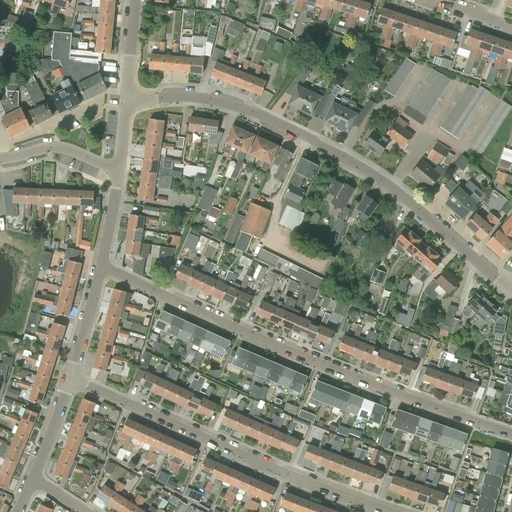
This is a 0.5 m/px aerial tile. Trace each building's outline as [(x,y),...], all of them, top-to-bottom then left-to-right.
[(51,8),(48,15),(49,16),(56,18),(60,7),(66,9),(69,0),(53,0),(52,4),(51,8)] [(98,14),(113,15),(114,1),(108,1),(108,0),(95,0),(96,0),(100,1),(99,8),(78,6),(77,12),(98,14)] [(294,10),(299,12),(303,0),(297,0),(297,3),(296,3),(294,10)] [(307,1),(315,4),(316,0),(303,0),(299,12),(304,14),(306,6),(306,5),(307,1)] [(324,20),(328,8),(330,0),(316,0),(315,4),(323,6),(318,22),(323,24),(324,20)] [(343,0),(330,0),(328,8),(340,12),(343,0)] [(344,26),(349,28),(357,1),(353,0),(343,0),(340,12),(347,14),(344,26)] [(357,1),(349,28),(353,29),(357,17),(365,19),(370,5),(357,1)] [(381,9),(376,23),(384,25),(384,26),(389,28),(394,13),(381,9)] [(393,29),(402,32),(406,18),(394,13),(389,28),(388,32),(385,40),(390,41),(392,33),(391,33),(393,29)] [(98,14),(97,27),(112,28),(113,15),(98,14)] [(8,15),(4,27),(17,29),(20,19),(8,15)] [(222,16),(217,37),(221,38),(226,17),(222,16)] [(405,46),(410,48),(419,22),(406,18),(402,32),(409,34),(405,46)] [(190,58),(188,73),(189,73),(189,72),(197,73),(197,74),(202,74),(204,56),(210,57),(218,21),(211,19),(206,39),(192,37),(190,58)] [(231,20),(227,27),(240,33),(243,25),(231,20)] [(418,37),(426,40),(431,26),(419,22),(410,48),(414,49),(418,37)] [(281,26),(278,33),(292,39),(295,33),(281,26)] [(429,54),(434,56),(443,30),(431,26),(426,40),(434,42),(433,47),(432,47),(429,54)] [(97,27),(96,40),(111,41),(112,28),(97,27)] [(443,30),(434,56),(439,58),(443,45),(444,46),(444,45),(451,48),(456,34),(443,30)] [(469,76),(471,68),(482,34),(470,30),(467,38),(462,36),(458,48),(470,52),(462,73),(469,76)] [(259,39),(267,42),(270,34),(262,31),(259,39)] [(61,69),(63,68),(64,67),(74,87),(77,85),(85,101),(106,91),(99,75),(99,65),(80,64),(80,60),(91,61),(92,53),(81,52),(81,51),(70,50),(71,34),(53,32),(51,60),(51,61),(58,61),(61,69)] [(481,49),(490,52),(495,39),(482,34),(471,68),(475,70),(481,49)] [(493,67),(498,69),(507,43),(495,39),(490,52),(497,55),(493,67)] [(111,41),(96,40),(95,54),(110,55),(111,41)] [(254,49),(262,53),(266,43),(258,40),(254,49)] [(157,70),(162,71),(164,52),(165,43),(159,42),(159,51),(158,51),(157,55),(150,55),(149,68),(157,69),(157,70)] [(507,58),(511,59),(511,44),(507,43),(498,69),(502,70),(507,58)] [(303,54),(293,49),(290,55),(300,60),(303,54)] [(216,77),(223,80),(228,67),(229,63),(221,60),(225,52),(221,50),(210,76),(215,78),(216,77)] [(170,71),(175,72),(177,57),(164,56),(164,52),(162,71),(163,70),(170,70),(170,71)] [(184,73),(188,73),(190,58),(177,57),(175,72),(176,72),(176,71),(184,72),(184,73)] [(405,58),(402,63),(412,69),(415,65),(405,58)] [(453,69),(455,61),(444,58),(442,65),(453,69)] [(63,68),(61,69),(58,61),(51,61),(51,60),(42,59),(41,69),(51,70),(52,72),(51,72),(55,80),(66,75),(63,68)] [(402,63),(399,68),(409,74),(412,69),(402,63)] [(254,73),(259,75),(262,67),(258,65),(254,73)] [(228,82),(236,85),(241,72),(228,67),(223,80),(223,81),(228,83),(228,82)] [(399,68),(396,72),(406,79),(409,74),(399,68)] [(248,91),(253,77),(255,74),(242,69),(241,72),(236,85),(235,86),(240,88),(240,87),(248,90),(248,91)] [(431,69),(428,73),(438,80),(441,75),(431,69)] [(288,104),(300,110),(309,92),(301,88),(302,84),(311,73),(302,70),(286,91),(293,94),(288,104)] [(396,72),(393,77),(403,83),(406,79),(396,72)] [(6,95),(0,95),(0,105),(1,106),(6,117),(3,118),(4,121),(1,122),(9,138),(29,128),(20,110),(18,106),(18,92),(17,92),(17,74),(7,73),(6,95)] [(47,104),(36,82),(31,73),(21,78),(23,82),(18,84),(19,91),(25,88),(36,109),(29,113),(35,125),(52,117),(46,104),(47,104)] [(428,73),(425,78),(435,84),(438,80),(428,73)] [(441,75),(438,80),(447,86),(451,81),(441,74),(441,75)] [(253,77),(248,91),(252,93),(253,92),(261,95),(268,78),(265,77),(263,81),(253,77)] [(393,77),(390,81),(400,88),(403,83),(393,77)] [(425,78),(422,83),(432,89),(435,84),(425,78)] [(438,80),(435,84),(444,90),(447,86),(438,80)] [(390,81),(387,86),(397,93),(400,88),(390,81)] [(422,83),(419,88),(429,94),(432,89),(422,83)] [(435,84),(432,89),(441,95),(444,90),(435,84)] [(333,91),(337,95),(341,89),(337,85),(333,91)] [(467,85),(464,90),(473,96),(476,91),(467,85)] [(397,93),(387,86),(384,91),(394,97),(397,93)] [(51,96),(59,113),(79,104),(71,87),(51,96)] [(479,87),(476,91),(486,98),(489,93),(479,87)] [(419,88),(416,92),(426,98),(429,94),(419,88)] [(432,89),(429,94),(438,100),(441,95),(432,89)] [(317,106),(323,109),(329,95),(319,90),(316,95),(309,92),(300,110),(312,116),(317,106)] [(464,90),(461,95),(470,101),(473,96),(464,90)] [(476,91),(473,96),(483,102),(486,98),(476,91)] [(416,92),(413,97),(423,103),(426,98),(416,92)] [(429,94),(426,98),(435,105),(438,100),(429,94)] [(329,95),(323,109),(329,112),(326,119),(324,122),(336,127),(345,109),(337,105),(339,100),(335,98),(331,96),(329,95)] [(461,95),(458,99),(467,105),(470,101),(461,95)] [(473,96),(470,101),(480,107),(483,102),(473,96)] [(413,97),(410,102),(420,108),(423,103),(413,97)] [(426,98),(423,103),(432,109),(435,105),(426,98)] [(458,99),(455,104),(464,110),(467,105),(458,99)] [(362,110),(367,114),(374,103),(369,100),(362,110)] [(470,101),(467,105),(477,112),(480,107),(470,101)] [(502,101),(499,106),(508,112),(511,107),(502,101)] [(410,102),(407,106),(417,113),(420,108),(410,102)] [(423,103),(420,108),(429,114),(432,109),(423,103)] [(455,104),(452,109),(461,115),(464,110),(455,104)] [(467,105),(464,110),(474,116),(477,112),(467,105)] [(402,113),(412,120),(417,113),(407,106),(402,113)] [(499,106),(496,110),(505,117),(508,112),(499,106)] [(337,128),(336,130),(342,133),(343,131),(349,133),(352,125),(353,125),(357,115),(360,109),(355,107),(352,112),(345,109),(336,127),(337,128)] [(420,108),(417,113),(426,119),(429,114),(420,108)] [(452,109),(449,113),(458,120),(461,115),(452,109)] [(464,110),(461,115),(470,121),(474,116),(464,110)] [(496,110),(492,115),(502,121),(505,117),(496,110)] [(417,113),(412,120),(422,126),(426,119),(417,113)] [(449,113),(446,118),(455,124),(458,120),(449,113)] [(461,115),(458,120),(467,126),(470,121),(461,115)] [(492,115),(489,120),(499,126),(502,121),(492,115)] [(188,131),(202,133),(204,120),(190,118),(188,131)] [(373,132),(363,145),(378,156),(387,143),(389,144),(392,140),(404,149),(413,136),(404,129),(407,124),(399,118),(383,138),(381,136),(380,137),(373,132)] [(446,118),(442,123),(452,129),(455,124),(446,118)] [(148,128),(147,133),(162,135),(164,122),(150,120),(149,128),(148,128)] [(204,120),(202,133),(210,134),(209,144),(217,145),(221,137),(216,134),(218,122),(204,120)] [(458,120),(455,124),(464,130),(467,126),(458,120)] [(489,120),(486,125),(496,131),(499,126),(489,120)] [(439,127),(449,134),(452,129),(442,123),(439,127)] [(455,124),(452,129),(461,135),(464,130),(455,124)] [(486,125),(483,129),(493,136),(496,131),(486,125)] [(231,146),(236,148),(243,131),(232,127),(222,151),(227,154),(231,146)] [(452,129),(449,134),(458,140),(461,135),(452,129)] [(483,129),(480,134),(490,140),(493,136),(483,129)] [(243,131),(236,148),(240,150),(236,158),(243,161),(254,136),(243,131)] [(146,141),(146,146),(160,148),(173,150),(174,145),(165,144),(165,143),(162,143),(161,143),(162,135),(147,133),(147,134),(149,134),(147,142),(146,141)] [(480,134),(477,139),(487,145),(490,140),(480,134)] [(256,157),(260,159),(267,142),(257,138),(246,163),(252,165),(256,157)] [(477,139),(474,143),(484,150),(487,145),(477,139)] [(267,142),(260,159),(264,160),(261,169),(266,171),(270,163),(271,163),(278,146),(267,142)] [(427,158),(440,166),(442,163),(448,166),(454,156),(448,153),(450,150),(436,142),(427,158)] [(484,150),(474,143),(471,148),(481,155),(484,150)] [(144,159),(144,160),(158,161),(163,162),(163,163),(171,164),(172,158),(163,157),(164,156),(159,155),(160,148),(146,146),(145,146),(147,147),(146,155),(144,154),(144,159)] [(280,168),(274,179),(280,182),(289,164),(288,164),(292,155),(280,149),(273,164),(280,168)] [(500,159),(510,162),(511,155),(511,154),(505,152),(503,152),(500,159)] [(454,164),(462,172),(470,163),(462,155),(454,164)] [(286,206),(297,211),(305,215),(305,214),(302,213),(305,207),(303,206),(305,201),(301,199),(304,192),(299,189),(304,178),(311,181),(317,167),(301,159),(295,173),(283,198),(285,198),(282,204),(286,206)] [(143,172),(143,173),(156,175),(160,175),(160,176),(169,177),(169,172),(161,171),(161,168),(157,168),(158,161),(144,160),(143,167),(142,167),(142,172),(143,172)] [(237,160),(234,168),(235,169),(234,171),(239,173),(240,170),(240,171),(244,163),(237,160)] [(498,167),(508,170),(510,163),(501,160),(498,167)] [(421,161),(410,174),(428,189),(439,176),(442,178),(446,173),(437,165),(433,171),(421,161)] [(495,183),(497,184),(504,186),(508,175),(499,172),(495,183)] [(140,185),(141,185),(154,187),(156,175),(143,173),(142,181),(140,181),(140,185)] [(341,185),(334,181),(327,193),(334,196),(330,204),(342,210),(337,219),(343,222),(349,210),(345,207),(354,190),(342,183),(341,185)] [(445,204),(455,213),(452,216),(459,222),(483,195),(469,182),(465,187),(459,182),(449,193),(452,196),(445,204)] [(154,187),(141,185),(140,194),(139,194),(138,199),(152,201),(154,187)] [(251,193),(255,197),(260,191),(256,187),(251,193)] [(26,204),(25,208),(26,208),(26,190),(13,189),(12,216),(16,217),(17,203),(26,204)] [(217,192),(210,189),(202,209),(209,212),(217,192)] [(38,217),(39,209),(40,190),(26,190),(26,208),(25,208),(25,217),(30,217),(30,204),(37,204),(37,212),(38,212),(38,217)] [(40,190),(39,204),(43,205),(52,205),(51,218),(52,218),(52,209),(53,191),(40,190)] [(66,205),(65,210),(66,210),(67,191),(53,191),(52,209),(52,218),(56,218),(57,205),(66,205)] [(66,210),(65,210),(65,219),(70,219),(70,210),(72,210),(72,206),(79,206),(80,192),(67,191),(66,210)] [(93,192),(80,192),(79,206),(93,207),(93,192)] [(223,212),(231,215),(237,200),(230,197),(223,212)] [(358,219),(364,224),(377,205),(365,197),(356,209),(362,213),(358,219)] [(511,204),(508,201),(500,210),(506,215),(511,208),(511,204)] [(239,231),(241,232),(252,236),(261,240),(272,212),(251,203),(239,231)] [(143,206),(142,214),(157,216),(159,208),(143,206)] [(218,221),(221,208),(213,206),(210,220),(218,221)] [(286,206),(284,211),(295,215),(297,211),(286,206)] [(284,211),(282,215),(293,220),(295,215),(284,211)] [(297,211),(295,215),(293,220),(291,224),(289,229),(297,232),(305,215),(297,211)] [(511,211),(510,214),(511,215),(486,244),(502,259),(511,247),(511,211)] [(224,241),(232,244),(241,223),(244,217),(236,214),(224,241)] [(465,226),(481,240),(491,229),(491,228),(498,220),(490,214),(483,222),(475,215),(465,226)] [(127,228),(127,229),(142,231),(144,217),(129,215),(129,220),(130,220),(128,228),(127,228)] [(282,215),(280,219),(291,224),(293,220),(282,215)] [(279,224),(289,229),(291,224),(280,219),(279,224)] [(400,254),(404,249),(415,236),(411,233),(409,233),(402,227),(395,235),(398,238),(395,241),(399,245),(395,249),(400,254)] [(126,242),(144,244),(140,244),(142,231),(127,229),(127,233),(128,233),(127,242),(126,242)] [(360,230),(353,239),(361,246),(369,237),(360,230)] [(241,232),(239,237),(250,242),(252,236),(241,232)] [(189,234),(184,247),(192,250),(197,237),(189,234)] [(168,244),(179,247),(180,237),(169,235),(168,244)] [(404,249),(413,257),(423,245),(420,242),(419,240),(415,236),(404,249)] [(239,237),(237,243),(247,247),(250,242),(239,237)] [(144,244),(126,242),(125,246),(126,247),(125,255),(136,257),(135,263),(144,265),(146,250),(149,251),(149,245),(144,244)] [(247,247),(237,243),(235,248),(245,253),(247,247)] [(412,275),(433,252),(428,248),(427,249),(423,245),(413,257),(421,264),(412,275)] [(159,247),(158,258),(170,260),(174,249),(159,247)] [(65,274),(65,275),(77,277),(78,272),(79,273),(81,264),(75,263),(78,251),(66,248),(63,260),(68,261),(67,268),(62,267),(62,270),(58,269),(56,275),(61,276),(61,273),(65,274)] [(257,259),(261,262),(266,252),(261,249),(257,259)] [(46,251),(42,266),(50,269),(54,253),(46,251)] [(261,262),(266,264),(271,254),(266,252),(261,262)] [(433,252),(412,275),(408,283),(415,289),(421,283),(423,283),(433,273),(431,272),(441,261),(437,257),(438,256),(433,252)] [(266,264),(271,266),(276,256),(271,254),(266,264)] [(195,256),(191,264),(196,266),(200,258),(195,256)] [(250,268),(254,260),(244,256),(240,264),(250,268)] [(271,266),(276,269),(281,259),(276,256),(271,266)] [(276,269),(280,271),(285,261),(281,259),(276,269)] [(207,271),(211,263),(206,261),(202,269),(207,271)] [(280,271),(285,273),(290,263),(285,261),(280,271)] [(199,290),(210,296),(216,282),(209,279),(215,265),(211,263),(207,271),(199,290)] [(285,273),(290,276),(295,266),(290,263),(285,273)] [(175,278),(188,283),(193,272),(194,272),(196,266),(191,264),(189,270),(180,266),(175,278)] [(290,276),(295,278),(300,268),(295,266),(290,276)] [(267,270),(261,267),(255,280),(261,282),(267,270)] [(295,278),(299,280),(304,270),(300,268),(295,278)] [(187,285),(199,290),(207,271),(202,269),(200,275),(194,272),(193,272),(188,283),(188,284),(187,285)] [(369,281),(380,285),(385,273),(374,269),(369,281)] [(299,280),(304,283),(309,273),(304,270),(299,280)] [(229,282),(233,273),(228,271),(225,279),(229,282)] [(436,281),(434,280),(423,292),(433,301),(438,295),(439,296),(445,290),(449,293),(458,283),(445,271),(436,281)] [(266,285),(273,288),(278,275),(271,272),(266,285)] [(233,273),(229,282),(234,284),(237,275),(233,273)] [(304,283),(309,285),(314,275),(309,273),(304,283)] [(65,275),(62,288),(74,291),(76,283),(75,283),(77,277),(65,275)] [(309,285),(314,288),(319,278),(314,275),(309,285)] [(239,292),(233,306),(234,304),(246,309),(251,298),(242,294),(248,280),(244,278),(237,292),(239,292)] [(319,278),(314,288),(319,290),(323,280),(319,278)] [(210,296),(221,301),(229,282),(225,279),(222,285),(216,282),(210,296)] [(287,290),(293,293),(294,293),(298,284),(291,280),(287,290)] [(400,280),(397,288),(405,291),(407,283),(400,280)] [(221,301),(233,306),(239,292),(237,292),(231,289),(234,284),(229,282),(221,301)] [(46,295),(45,297),(70,304),(71,299),(72,299),(74,291),(62,288),(59,300),(54,299),(55,297),(46,295)] [(309,288),(307,293),(313,296),(315,290),(309,288)] [(112,299),(111,303),(122,306),(126,293),(113,290),(111,298),(112,299)] [(277,303),(278,301),(280,294),(276,292),(272,301),(277,303)] [(70,304),(45,297),(45,298),(34,295),(32,302),(52,307),(52,306),(57,307),(55,314),(68,317),(70,309),(69,309),(70,304)] [(323,307),(330,309),(334,299),(327,296),(323,307)] [(474,316),(475,316),(487,302),(480,296),(478,298),(475,296),(466,306),(461,313),(460,315),(465,320),(472,312),(476,314),(474,316)] [(268,322),(280,327),(292,299),(287,297),(283,305),(281,304),(279,310),(275,308),(268,322)] [(390,300),(383,298),(378,313),(385,315),(390,300)] [(280,327),(291,331),(297,318),(288,314),(290,309),(292,310),(296,301),(292,299),(280,327)] [(261,302),(256,314),(269,320),(268,322),(275,308),(270,306),(261,302)] [(487,302),(475,316),(478,319),(474,324),(480,329),(485,323),(486,324),(490,319),(495,323),(494,323),(492,334),(495,334),(492,349),(499,351),(502,335),(503,335),(507,318),(503,315),(501,317),(500,317),(499,318),(494,314),(495,313),(492,310),(494,308),(487,302)] [(108,308),(106,316),(119,320),(122,306),(111,303),(110,309),(108,308)] [(441,330),(448,332),(449,328),(450,328),(457,308),(449,305),(442,325),(443,325),(441,330)] [(291,331),(303,336),(314,308),(309,306),(303,320),(297,318),(291,331)] [(303,336),(314,341),(320,327),(319,327),(313,324),(319,310),(314,308),(303,336)] [(409,308),(406,315),(403,325),(409,328),(415,310),(409,308)] [(163,338),(172,318),(168,316),(169,315),(161,312),(154,327),(161,331),(160,332),(164,334),(163,338)] [(28,320),(36,322),(38,316),(30,313),(28,320)] [(320,327),(314,341),(315,339),(328,345),(333,333),(322,328),(324,323),(326,324),(330,315),(325,313),(319,327),(320,327)] [(105,325),(104,330),(115,333),(119,333),(120,330),(120,327),(117,326),(119,320),(106,316),(104,324),(105,325)] [(170,335),(177,338),(184,322),(176,319),(176,320),(172,318),(163,338),(167,341),(170,335)] [(453,319),(449,332),(455,334),(459,321),(453,319)] [(182,343),(187,345),(194,328),(191,326),(184,322),(177,338),(183,341),(182,343)] [(338,349),(352,354),(356,342),(359,337),(362,328),(357,326),(351,340),(345,337),(350,325),(344,322),(340,332),(343,337),(338,349)] [(49,336),(61,340),(65,327),(53,323),(51,329),(47,328),(46,332),(45,335),(49,336)] [(192,345),(199,348),(206,332),(199,329),(198,330),(194,328),(187,345),(191,347),(192,345)] [(101,334),(99,342),(112,346),(115,333),(104,330),(102,334),(101,334)] [(351,356),(362,360),(373,332),(368,331),(365,339),(359,337),(356,342),(352,354),(351,356)] [(205,353),(210,355),(217,339),(213,337),(213,336),(206,332),(199,348),(205,351),(205,353)] [(362,360),(374,365),(379,351),(374,349),(375,345),(374,343),(378,334),(373,332),(362,360)] [(45,349),(57,353),(61,340),(49,336),(45,349)] [(217,339),(210,355),(214,357),(215,355),(226,360),(229,353),(225,351),(229,343),(221,339),(220,340),(217,339)] [(374,365),(385,369),(391,355),(396,341),(391,339),(388,349),(390,349),(388,354),(379,351),(374,365)] [(98,351),(97,356),(108,359),(112,346),(99,342),(97,350),(98,351)] [(170,355),(173,348),(158,343),(156,350),(170,355)] [(402,360),(397,373),(397,374),(398,372),(411,377),(416,365),(409,362),(411,357),(408,356),(412,347),(407,345),(401,359),(402,360)] [(181,358),(186,360),(191,350),(186,348),(181,358)] [(43,356),(41,362),(53,366),(57,353),(45,349),(43,356)] [(237,370),(242,372),(249,354),(246,353),(246,352),(238,349),(234,357),(230,356),(227,363),(238,367),(237,370)] [(148,368),(154,353),(146,351),(141,366),(148,368)] [(247,372),(254,374),(261,358),(254,355),(253,356),(249,354),(242,372),(246,374),(247,372)] [(391,355),(385,369),(397,373),(402,360),(401,359),(391,355)] [(108,359),(97,356),(95,361),(94,360),(92,369),(105,372),(108,359)] [(497,356),(494,363),(499,365),(500,364),(502,365),(504,359),(502,359),(502,358),(497,356)] [(0,386),(4,387),(8,366),(12,367),(13,359),(4,357),(3,364),(0,363),(0,386)] [(260,379),(264,381),(272,364),(268,362),(261,358),(254,374),(261,377),(260,379)] [(146,388),(152,390),(157,379),(158,379),(166,361),(161,359),(156,372),(154,371),(152,376),(144,373),(139,384),(140,385),(139,387),(145,389),(146,388)] [(195,359),(192,366),(198,369),(202,362),(201,362),(195,359)] [(39,368),(37,375),(49,379),(53,366),(41,362),(39,368)] [(453,373),(456,363),(451,362),(448,371),(453,373)] [(456,363),(453,373),(458,374),(461,365),(456,363)] [(270,381),(276,384),(283,368),(276,365),(276,366),(272,364),(264,381),(269,383),(270,381)] [(463,381),(458,395),(459,396),(459,393),(473,398),(477,386),(470,384),(472,379),(469,378),(473,369),(467,367),(462,381),(463,381)] [(282,389),(287,391),(294,373),(291,372),(291,371),(283,368),(276,384),(283,387),(282,389)] [(166,378),(171,380),(175,371),(171,369),(166,378)] [(437,372),(435,372),(426,369),(422,381),(435,385),(434,387),(435,387),(440,373),(437,372)] [(175,371),(171,380),(175,382),(179,373),(175,371)] [(294,373),(287,391),(292,393),(292,391),(299,394),(306,378),(299,374),(298,375),(294,373)] [(440,373),(435,387),(446,391),(451,377),(449,376),(440,373)] [(37,375),(32,388),(45,392),(49,379),(37,375)] [(451,377),(446,391),(458,395),(463,381),(462,381),(456,379),(451,377)] [(157,379),(152,390),(151,392),(162,397),(169,384),(164,382),(158,379),(157,379)] [(193,390),(198,381),(197,380),(193,379),(188,388),(193,390)] [(197,411),(202,400),(196,397),(202,383),(198,381),(193,390),(191,395),(185,408),(196,413),(197,411)] [(321,404),(328,388),(324,386),(324,385),(316,382),(310,398),(308,403),(316,406),(317,403),(321,404)] [(162,397),(174,403),(180,389),(173,386),(169,384),(162,397)] [(208,386),(204,395),(209,397),(213,388),(208,386)] [(45,392),(32,388),(28,401),(41,405),(45,392)] [(326,404),(333,407),(339,391),(332,388),(331,389),(328,388),(321,404),(326,406),(326,404)] [(18,392),(8,389),(5,395),(15,399),(18,392)] [(186,392),(180,389),(174,403),(185,408),(191,395),(186,392)] [(260,393),(252,389),(249,395),(257,399),(260,393)] [(339,412),(344,413),(350,397),(347,395),(347,394),(339,391),(333,407),(340,410),(339,412)] [(511,395),(510,395),(505,407),(504,406),(502,411),(511,415),(511,413),(511,395)] [(349,413),(356,416),(362,400),(355,397),(355,398),(350,397),(344,413),(348,415),(349,413)] [(14,402),(4,398),(2,405),(11,409),(14,402)] [(273,403),(279,406),(282,400),(276,398),(273,403)] [(81,408),(79,413),(90,417),(95,404),(83,399),(80,407),(81,408)] [(202,400),(197,411),(210,417),(216,406),(207,402),(202,400)] [(362,420),(367,422),(373,406),(369,404),(370,403),(362,400),(356,416),(362,419),(362,420)] [(242,412),(246,403),(241,401),(237,410),(242,412)] [(284,408),(296,413),(298,407),(286,403),(284,408)] [(253,417),(257,408),(252,406),(248,415),(253,417)] [(373,406),(367,422),(371,424),(372,422),(379,425),(385,409),(377,406),(377,407),(373,406)] [(245,435),(256,440),(262,426),(255,423),(261,409),(257,408),(253,417),(251,422),(245,435)] [(20,422),(32,427),(37,414),(25,409),(20,422)] [(234,430),(240,417),(235,415),(226,411),(221,422),(235,428),(234,430)] [(397,432),(402,433),(408,416),(404,415),(404,414),(397,411),(391,427),(398,429),(397,432)] [(76,417),(73,425),(85,429),(90,417),(79,413),(77,418),(76,417)] [(256,440),(268,445),(276,427),(280,418),(275,415),(268,429),(262,426),(256,440)] [(412,440),(414,435),(420,419),(412,416),(412,417),(408,416),(402,433),(406,435),(407,432),(414,435),(412,440)] [(246,419),(240,417),(234,430),(245,435),(251,422),(246,419)] [(309,424),(294,418),(292,422),(307,429),(309,424)] [(133,438),(139,425),(127,419),(121,432),(133,438)] [(425,441),(431,424),(427,423),(428,422),(420,419),(414,435),(421,437),(420,440),(425,441)] [(15,435),(27,439),(32,427),(20,422),(15,435)] [(287,432),(291,433),(295,424),(290,422),(286,431),(287,432)] [(430,440),(437,443),(443,427),(435,424),(435,426),(431,424),(425,441),(429,443),(430,440)] [(71,433),(69,438),(80,442),(83,443),(84,443),(85,440),(86,438),(82,436),(85,429),(73,425),(70,432),(71,433)] [(138,440),(144,443),(150,430),(139,425),(133,438),(138,440)] [(279,448),(280,448),(285,436),(287,432),(286,431),(284,436),(277,433),(280,428),(276,427),(268,445),(279,450),(279,448)] [(443,448),(448,450),(454,432),(450,431),(451,430),(443,427),(437,443),(444,445),(443,448)] [(104,437),(110,439),(113,432),(107,430),(104,437)] [(155,448),(161,435),(150,430),(144,443),(151,446),(148,451),(143,463),(148,465),(149,462),(153,453),(155,448)] [(285,436),(280,448),(293,454),(298,442),(289,438),(291,433),(287,432),(285,436)] [(454,432),(448,450),(453,451),(454,449),(453,453),(459,455),(460,451),(461,451),(466,435),(458,432),(458,434),(454,432)] [(378,445),(389,449),(391,445),(388,445),(391,436),(382,433),(378,445)] [(15,435),(10,447),(22,452),(27,439),(15,435)] [(155,448),(167,453),(173,440),(161,435),(155,448)] [(304,457),(317,462),(322,451),(327,437),(322,435),(319,444),(321,445),(319,450),(308,446),(304,457)] [(66,443),(63,450),(75,455),(80,442),(69,438),(67,443),(66,443)] [(330,448),(335,450),(339,441),(334,439),(330,448)] [(168,470),(172,472),(184,446),(173,440),(167,453),(174,457),(168,470)] [(0,446),(0,457),(5,459),(16,464),(22,452),(10,447),(6,445),(7,443),(3,441),(1,446),(0,446)] [(340,474),(351,478),(356,464),(358,459),(361,450),(363,446),(358,444),(352,462),(345,459),(340,474)] [(184,446),(172,472),(177,474),(183,461),(190,464),(196,451),(184,446)] [(368,468),(364,480),(377,485),(382,473),(374,470),(378,458),(380,459),(382,452),(375,449),(368,468)] [(492,449),(488,461),(505,466),(508,454),(492,449)] [(61,458),(59,463),(74,469),(74,468),(70,467),(75,455),(63,450),(60,458),(61,458)] [(329,453),(322,451),(317,462),(318,463),(317,465),(328,469),(334,455),(329,453)] [(406,457),(417,462),(419,455),(408,451),(406,457)] [(158,455),(153,453),(149,462),(154,464),(158,455)] [(340,474),(345,459),(338,457),(334,455),(328,469),(340,474)] [(453,457),(449,468),(455,471),(459,459),(453,457)] [(211,477),(217,464),(205,458),(199,472),(206,475),(203,480),(204,480),(200,488),(205,490),(209,482),(208,482),(211,477)] [(391,468),(398,471),(401,461),(394,458),(391,468)] [(5,459),(0,470),(0,472),(11,477),(16,464),(5,459)] [(488,461),(485,473),(502,478),(505,466),(488,461)] [(108,462),(105,473),(111,475),(115,465),(108,462)] [(74,469),(59,463),(57,468),(56,467),(53,476),(65,481),(68,473),(72,474),(73,471),(77,473),(80,467),(75,465),(74,468),(74,469)] [(222,482),(228,469),(217,464),(211,477),(222,482)] [(356,464),(351,478),(363,482),(364,480),(368,468),(356,464)] [(388,489),(402,494),(406,482),(411,468),(406,466),(401,480),(392,477),(388,489)] [(234,487),(240,474),(228,469),(222,482),(230,485),(228,490),(227,490),(223,499),(228,501),(232,492),(234,487)] [(466,471),(460,469),(457,477),(463,479),(466,471)] [(402,497),(413,500),(423,472),(418,470),(413,484),(406,482),(402,494),(402,497)] [(11,477),(0,472),(0,487),(6,490),(11,477)] [(125,477),(131,481),(134,476),(129,472),(125,477)] [(413,500),(425,505),(430,490),(435,476),(434,476),(429,490),(422,488),(427,474),(423,472),(413,500)] [(485,473),(482,485),(498,489),(502,478),(485,473)] [(234,487),(246,492),(252,479),(240,474),(234,487)] [(430,490),(425,505),(426,502),(439,507),(444,495),(434,492),(439,478),(435,476),(430,490)] [(252,479),(246,492),(257,497),(263,484),(252,479)] [(96,497),(107,504),(121,483),(117,481),(113,487),(114,488),(111,491),(104,486),(96,497)] [(209,482),(205,490),(209,492),(213,484),(209,482)] [(107,504),(117,511),(125,500),(118,495),(120,492),(121,492),(125,486),(121,483),(107,504)] [(263,484),(257,497),(269,503),(275,489),(263,484)] [(482,485),(479,497),(495,501),(498,489),(482,485)] [(188,498),(192,490),(188,488),(187,488),(184,496),(188,498)] [(117,511),(118,511),(131,511),(144,494),(140,492),(134,501),(132,505),(125,500),(117,511)] [(464,503),(466,495),(456,492),(453,500),(464,503)] [(291,511),(292,511),(297,498),(285,493),(280,507),(286,509),(284,511),(291,511)] [(131,511),(142,511),(138,509),(141,505),(141,506),(147,496),(144,494),(131,511)] [(479,497),(475,508),(488,511),(492,511),(495,501),(479,497)] [(305,511),(309,502),(297,498),(292,511),(293,511),(305,511)] [(247,509),(251,511),(255,502),(250,500),(247,509)] [(181,511),(186,505),(179,501),(172,511),(173,511),(181,511)] [(305,511),(318,511),(321,507),(309,502),(305,511)]
